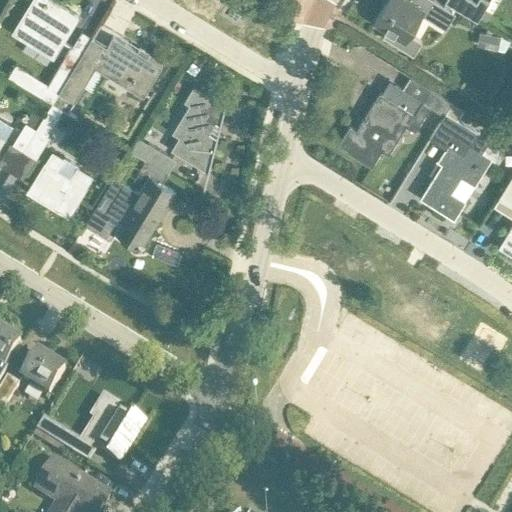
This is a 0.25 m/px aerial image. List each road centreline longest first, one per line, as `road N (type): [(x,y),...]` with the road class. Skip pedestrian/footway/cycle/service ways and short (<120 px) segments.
road 1 (residential): [(402,511),(286,442),(275,405),(319,331),(321,289),(304,269),(257,259)]
road 2 (residential): [(281,154),(511,297)]
road 3 (residential): [(219,401),(0,267)]
road 4 (residential): [(149,0),(266,70),(290,73)]
road 5 (residential): [(257,259),(219,401)]
road 6 (residential): [(219,401),(150,511)]
